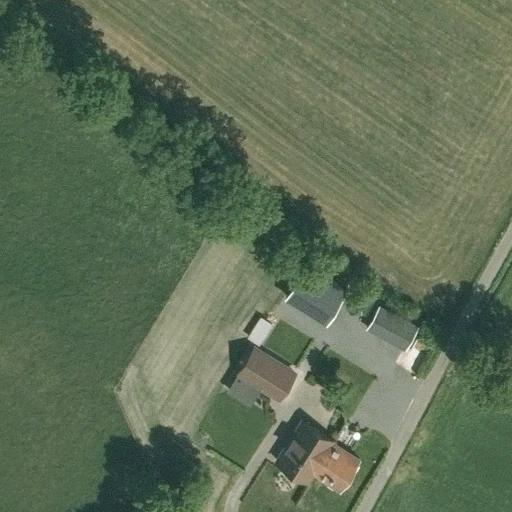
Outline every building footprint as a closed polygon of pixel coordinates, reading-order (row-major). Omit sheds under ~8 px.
[(306,261),(286,295),(326,320),(347,287),(306,261)] [(379,305),(367,325),(405,347),(417,326),(379,305)] [(244,335),(257,343),(270,322),(257,314),(244,335)] [(295,371),(277,360),(254,345),(238,371),(278,396),(295,371)] [(308,479),(313,471),(332,441),(334,439),(305,421),(299,430),(296,428),(276,459),(308,479)] [(332,441),(313,471),(339,489),(359,458),(332,441)]
